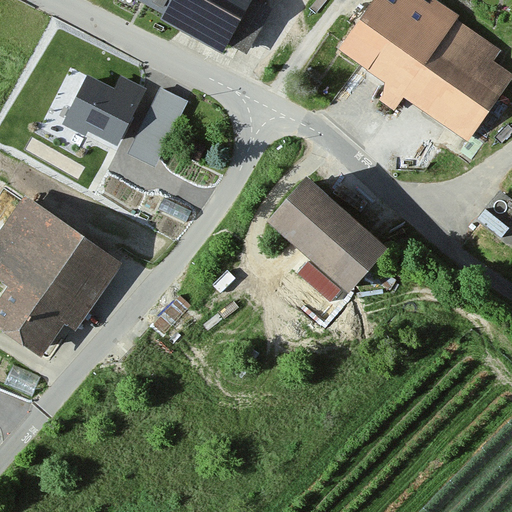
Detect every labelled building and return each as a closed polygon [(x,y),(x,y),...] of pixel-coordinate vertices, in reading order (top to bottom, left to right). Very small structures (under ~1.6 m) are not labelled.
[(137,0),(163,14),(161,19),(222,53),(228,44),(247,54),(272,9),(254,0),(137,0)] [(371,0),(337,49),(384,82),(383,95),(379,100),(394,111),(403,97),(468,142),(511,79),(511,73),(494,61),(502,50),(458,20),(461,16),(438,0),(431,0),(430,2),(425,0),(371,0)] [(142,92),(119,80),(110,97),(86,84),(64,125),(83,135),(88,126),(116,141),(142,92)] [(184,105),(161,93),(132,150),(155,162),(184,105)] [(387,249),(306,177),(267,221),(348,293),(387,249)] [(511,245),(511,207),(498,197),(475,225),(508,251),(511,245)] [(115,267),(21,200),(0,229),(0,291),(2,293),(0,295),(0,337),(44,368),(115,267)] [(341,290),(308,262),(297,274),(330,302),(341,290)] [(191,310),(179,299),(150,329),(162,340),(191,310)]
